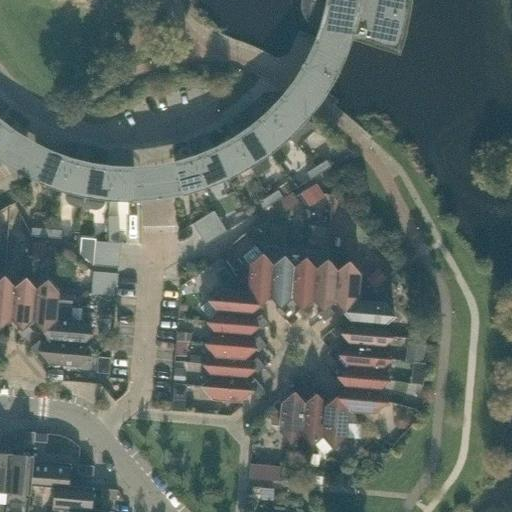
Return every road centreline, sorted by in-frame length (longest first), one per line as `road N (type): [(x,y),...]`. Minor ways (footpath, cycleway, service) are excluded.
road 1 (residential): [(0,74),(29,104),(94,132),(204,121)]
road 2 (residential): [(160,511),(76,414),(0,403)]
